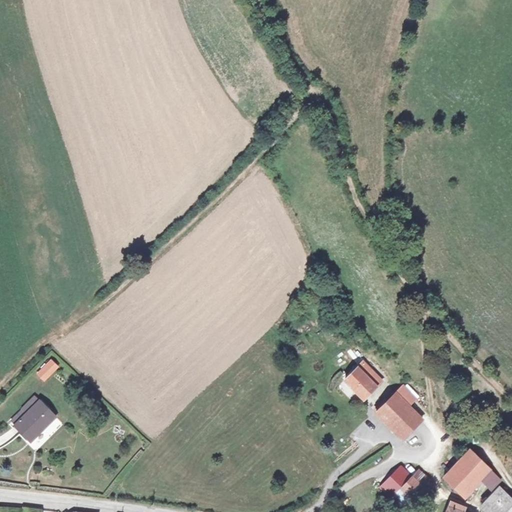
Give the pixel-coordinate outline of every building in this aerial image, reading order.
[(50,358),(35,374),(44,382),(59,367),(50,358)] [(360,396),(375,382),(354,360),(341,374),(360,396)] [(83,366),(77,371),(86,381),(92,376),(83,366)] [(397,436),(419,416),(392,387),(371,408),(397,436)] [(42,406),(37,401),(10,426),(15,432),(42,406)] [(14,432),(27,445),(37,436),(42,441),(60,425),(42,406),(15,432),(14,432)] [(37,436),(27,445),(33,450),(42,441),(37,436)] [(493,484),(499,476),(463,448),(439,481),(461,498),(480,475),(493,484)] [(426,497),(408,472),(395,482),(412,506),(426,497)] [(511,511),(511,502),(496,490),(479,509),(483,511),(500,511),(502,510),(504,511),(511,511)] [(457,511),(459,507),(444,502),(439,511),(457,511)]
